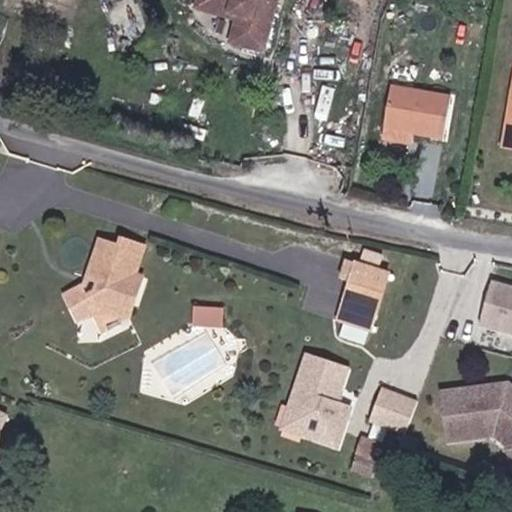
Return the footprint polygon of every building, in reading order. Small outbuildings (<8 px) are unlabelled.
[(199,0),(198,4),(239,15),(237,20),(231,44),(263,53),(277,0),(199,0)] [(197,9),(237,20),(239,15),(198,4),(197,9)] [(384,129),(444,140),(452,97),(391,87),(384,129)] [(121,247),(106,243),(99,263),(95,262),(89,279),(98,282),(96,292),(86,298),(81,288),(66,296),(80,322),(93,314),(99,311),(109,330),(129,319),(124,309),(134,305),(144,278),(137,275),(146,249),(123,241),(121,247)] [(99,263),(106,243),(101,242),(95,262),(99,263)] [(356,264),(338,320),(344,322),(368,330),(371,331),(389,275),(356,264)] [(511,279),(495,275),(482,324),(511,331),(511,279)] [(98,282),(89,279),(88,283),(81,288),(86,298),(96,292),(98,282)] [(226,324),(228,306),(197,303),(196,321),(226,324)] [(103,334),(109,330),(99,311),(93,314),(103,334)] [(368,330),(344,322),(340,337),(363,344),(368,330)] [(246,341),(248,351),(257,349),(255,339),(246,341)] [(323,434),(321,442),(341,448),(353,408),(339,404),(350,369),(309,356),(298,392),(303,394),(298,411),(307,430),(323,434)] [(494,436),(510,445),(511,441),(511,395),(497,386),(444,391),(449,440),(494,436)] [(382,388),(370,421),(406,435),(418,402),(382,388)] [(303,394),(298,392),(285,430),(321,442),(323,434),(307,430),(298,411),(303,394)] [(0,439),(12,407),(0,402),(0,439)] [(357,455),(373,460),(379,442),(363,436),(357,455)]
